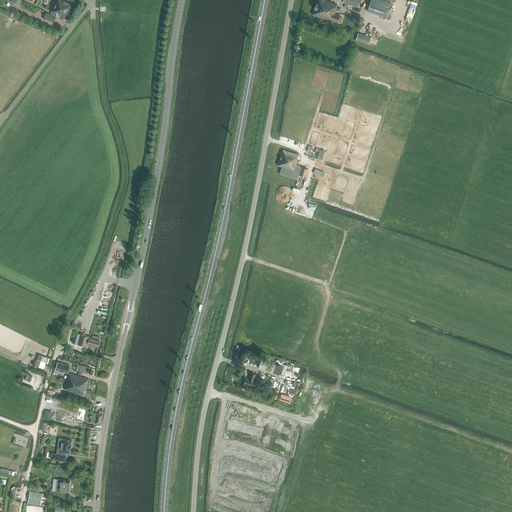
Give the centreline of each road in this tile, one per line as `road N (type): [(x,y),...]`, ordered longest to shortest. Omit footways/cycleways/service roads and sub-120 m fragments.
road 1 (primary): [(165,511),(179,394),(221,230),(265,0)]
road 2 (unclassified): [(193,511),(201,423),(246,243),(291,0)]
road 3 (tertiary): [(96,511),(182,0)]
road 4 (track): [(327,285),(315,346),(342,377),(312,422),(209,393)]
road 5 (unclassified): [(0,123),(93,0)]
road 6 (track): [(243,256),(327,285),(346,233)]
